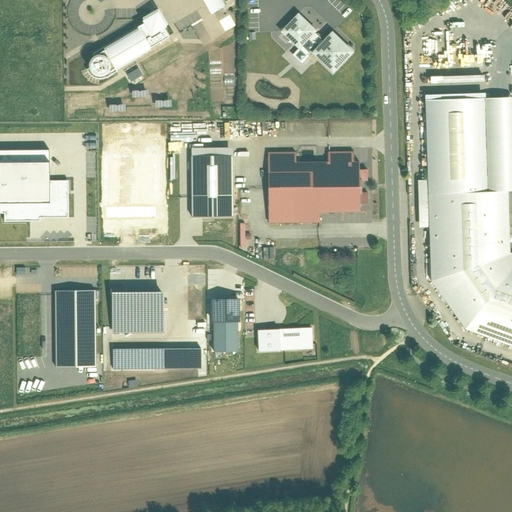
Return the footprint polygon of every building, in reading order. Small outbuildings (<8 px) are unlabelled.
[(226,7),(221,0),(205,0),(214,15),(226,7)] [(150,23),(92,56),(89,61),(89,67),(90,73),(95,78),(100,80),(107,80),(175,40),(170,31),(173,29),(163,13),(148,21),(150,23)] [(321,31),(302,14),(283,35),(300,50),(294,57),(304,67),(313,56),(333,75),(352,55),(332,36),(326,43),(317,35),(321,31)] [(124,72),(129,82),(141,75),(136,65),(124,72)] [(511,97),(427,100),(430,193),(510,190),(511,189),(511,97)] [(232,147),(191,148),(192,217),(233,216),(232,147)] [(49,180),(49,150),(0,150),(0,213),(1,213),(1,220),(65,219),(65,180),(49,180)] [(295,152),(266,152),(268,226),(319,225),(319,214),(360,214),(359,162),(352,162),(352,152),(326,153),(327,163),(295,163),(295,152)] [(511,346),(511,252),(510,190),(430,193),(435,281),(467,329),(511,346)] [(274,247),(262,247),(262,258),(274,259),(274,247)] [(93,367),(93,290),(52,290),(53,367),(93,367)] [(164,292),(112,293),(113,334),(164,334),(164,292)] [(239,299),(211,300),(211,323),(214,323),(214,353),(238,352),(238,323),(240,323),(239,299)] [(309,328),(254,330),(255,351),(310,348),(309,328)] [(201,348),(164,349),(164,370),(202,369),(201,348)] [(164,349),(113,350),(114,371),(164,370),(164,349)]
